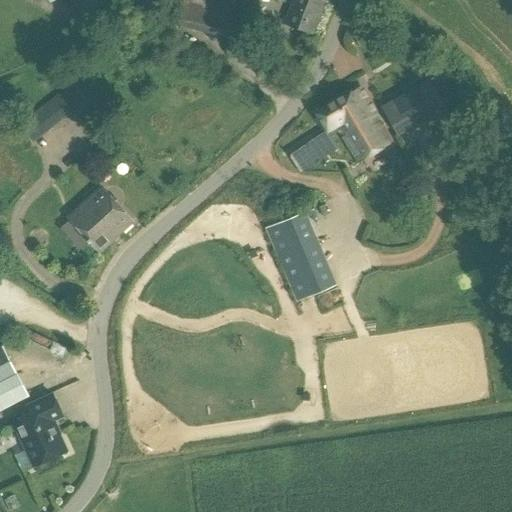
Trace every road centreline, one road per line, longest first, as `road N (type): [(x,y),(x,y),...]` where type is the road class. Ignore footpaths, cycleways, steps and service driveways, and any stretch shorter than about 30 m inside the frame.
road 1 (unclassified): [(68,511),(97,470),(105,429),(97,337),(105,288),(139,237),(231,168),(299,97),(346,0)]
road 2 (track): [(97,470),(511,411)]
